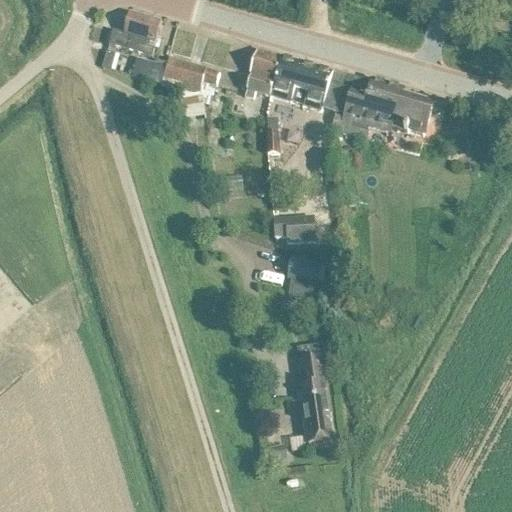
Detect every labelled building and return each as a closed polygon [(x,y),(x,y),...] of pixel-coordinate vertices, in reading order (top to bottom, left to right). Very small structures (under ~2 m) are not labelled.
[(157,38),(159,33),(161,24),(130,16),(130,15),(124,35),(113,32),(109,47),(152,59),(158,38),(157,38)] [(271,99),(282,60),(257,52),(250,77),(251,77),(245,99),(254,101),(256,95),(271,99)] [(162,86),(164,78),(166,69),(107,53),(103,70),(162,86)] [(217,86),(220,74),(169,60),(166,69),(164,78),(201,89),(203,82),(217,86)] [(303,109),(322,114),(333,75),(282,60),(271,99),(291,105),(304,108),(303,109)] [(401,97),(403,91),(375,83),(371,97),(357,93),(357,92),(355,91),(342,135),(366,142),(370,130),(387,135),(390,126),(406,130),(405,135),(408,136),(409,134),(424,139),(427,126),(433,107),(401,97)] [(207,116),(220,113),(216,95),(203,98),(207,116)] [(279,135),(278,135),(278,120),(267,120),(268,157),(279,157),(279,135)] [(236,179),(236,174),(220,175),(221,191),(243,190),(243,178),(236,179)] [(315,244),(314,220),(274,222),(275,240),(287,239),(287,246),(315,244)] [(332,268),(333,258),(310,255),(309,264),(332,268)] [(319,304),(322,285),(318,284),(320,268),(290,263),(287,281),(291,281),(288,299),(319,304)] [(332,417),(324,360),(322,347),(297,350),(302,388),(297,389),(300,406),(303,405),(309,447),(313,446),(315,457),(333,455),(331,444),(333,444),(329,418),(332,417)]
